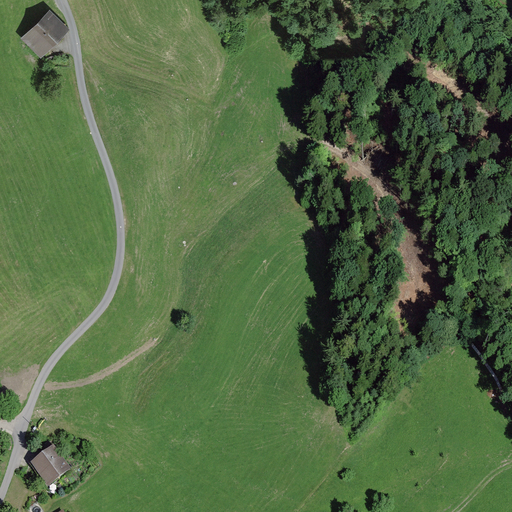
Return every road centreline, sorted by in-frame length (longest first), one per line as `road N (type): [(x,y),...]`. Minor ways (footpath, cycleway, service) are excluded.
road 1 (unclassified): [(97,139),(116,193),(120,261),(101,311),(47,367),(0,498)]
road 2 (residential): [(62,0),(97,139)]
